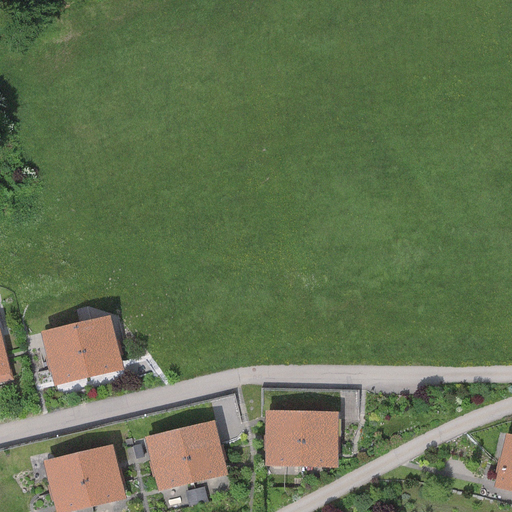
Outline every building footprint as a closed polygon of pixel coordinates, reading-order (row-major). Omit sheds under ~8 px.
[(113,320),(51,333),(60,381),(123,369),(121,362),(113,320)] [(0,376),(12,374),(0,323),(0,376)] [(345,415),(270,413),(268,465),(343,467),(344,453),(345,415)] [(218,422),(152,437),(164,486),(230,471),(224,449),(218,422)] [(511,437),(498,486),(511,489),(511,437)] [(121,448),(51,461),(60,511),(65,511),(131,500),(121,448)]
